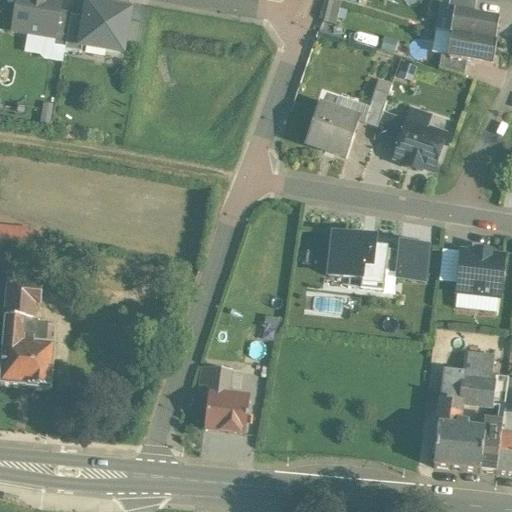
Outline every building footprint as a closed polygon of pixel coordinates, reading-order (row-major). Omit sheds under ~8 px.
[(60,4),(34,0),(18,0),(12,34),(53,42),(58,14),(60,4)] [(343,4),(330,0),(322,26),(335,30),(343,4)] [(475,2),(449,1),(446,15),(453,16),(453,14),(473,17),(475,2)] [(87,9),(85,19),(80,50),(84,50),(122,57),(130,17),(87,9)] [(70,16),(58,14),(53,42),(52,50),(63,52),(70,16)] [(473,17),(453,14),(453,16),(449,38),(495,46),(496,46),(494,45),(498,22),(473,17)] [(85,19),(70,16),(63,52),(83,55),(84,50),(80,50),(85,19)] [(495,46),(449,38),(450,38),(446,60),(446,61),(466,65),(491,70),(495,46)] [(466,65),(446,61),(446,60),(440,58),(438,73),(463,81),(466,65)] [(384,108),(371,104),(363,127),(376,131),(381,116),(384,108)] [(357,125),(332,116),(333,114),(318,109),(305,148),(345,161),(357,125)] [(406,125),(381,116),(376,131),(373,140),(398,148),(406,125)] [(444,138),(406,125),(398,148),(393,162),(405,166),(404,169),(419,174),(420,171),(431,175),(444,138)] [(31,233),(0,230),(0,265),(1,253),(29,255),(31,233)] [(361,241),(332,238),(327,279),(361,283),(383,286),(384,276),(387,252),(360,249),(361,241)] [(430,249),(400,246),(399,253),(396,278),(396,282),(426,285),(430,249)] [(399,253),(387,252),(384,276),(396,278),(399,253)] [(457,295),(498,300),(503,258),(462,253),(457,295)] [(383,286),(361,283),(360,292),(383,295),(383,286)] [(8,286),(0,285),(0,305),(7,306),(8,286)] [(39,288),(8,286),(7,306),(32,308),(37,308),(39,288)] [(32,308),(7,306),(0,382),(0,389),(27,392),(27,393),(49,395),(49,393),(52,351),(33,349),(35,324),(31,324),(32,308)] [(461,376),(444,374),(441,402),(440,402),(440,407),(459,410),(459,405),(492,409),(495,386),(494,386),(490,386),(493,359),(464,355),(461,376)] [(211,371),(202,370),(200,388),(209,389),(211,371)] [(229,373),(211,371),(209,389),(208,397),(226,399),(229,373)] [(507,381),(494,379),(494,386),(495,386),(492,409),(503,410),(506,393),(507,381)] [(511,393),(506,393),(503,410),(501,426),(500,440),(511,441),(511,393)] [(226,399),(208,397),(204,433),(244,437),(248,401),(226,399)] [(467,426),(457,425),(459,410),(440,407),(432,470),(495,477),(500,440),(501,426),(483,424),(482,435),(466,433),(467,426)] [(511,441),(500,440),(495,477),(511,478),(511,441)]
